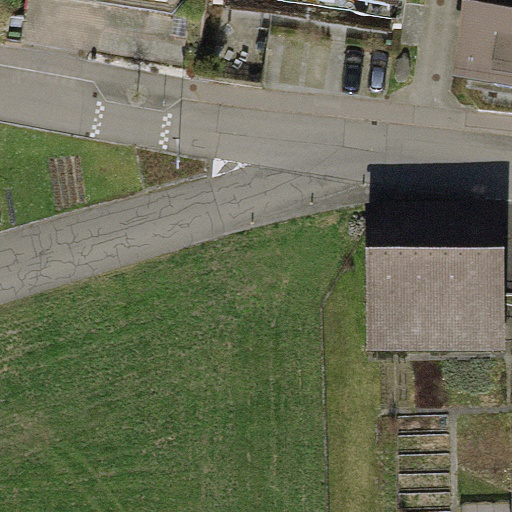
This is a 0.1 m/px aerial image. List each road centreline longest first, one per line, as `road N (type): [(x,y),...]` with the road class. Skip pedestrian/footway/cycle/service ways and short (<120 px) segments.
road 1 (unclassified): [(0,271),(299,170),(315,144)]
road 2 (residential): [(315,144),(0,93)]
road 3 (unclassified): [(511,163),(315,144)]
